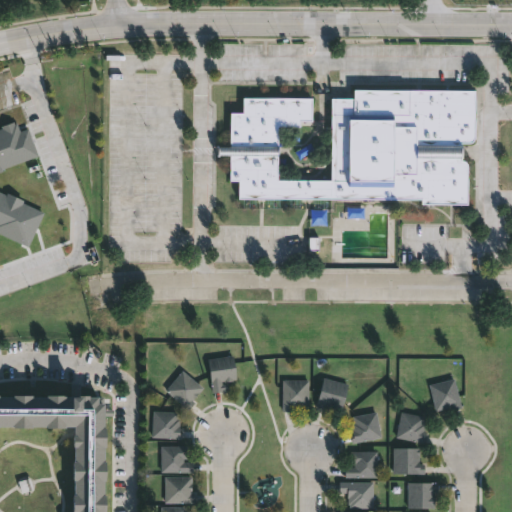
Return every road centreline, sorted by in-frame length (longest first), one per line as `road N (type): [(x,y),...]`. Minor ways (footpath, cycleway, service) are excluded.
road 1 (tertiary): [(511,24),(114,23),(0,35)]
road 2 (residential): [(511,281),(93,285)]
